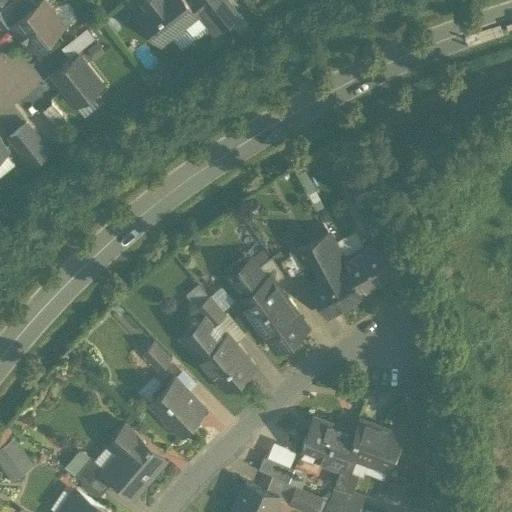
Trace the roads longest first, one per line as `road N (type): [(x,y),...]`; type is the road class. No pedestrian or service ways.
road 1 (secondary): [(511,15),(396,57),(225,153),(91,258),(0,358)]
road 2 (residential): [(165,511),(260,413),(357,332),(373,328),(409,336),(438,374),(446,427),(439,511)]
